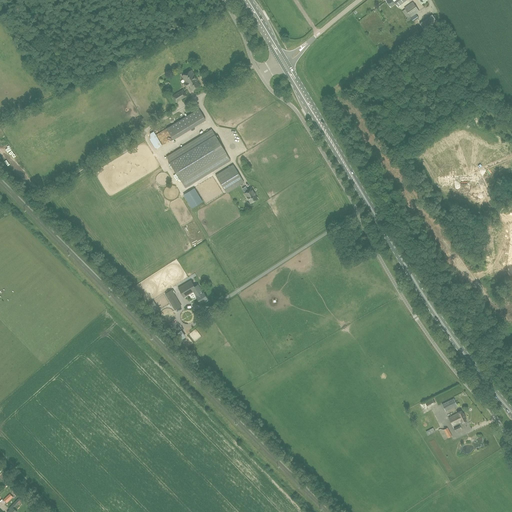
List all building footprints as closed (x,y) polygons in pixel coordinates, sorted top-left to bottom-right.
[(404,8),(410,16),(406,19),(408,22),(412,19),(414,21),(418,18),(415,13),(419,11),(413,2),(404,8)] [(419,24),(424,31),(437,22),(432,15),(419,24)] [(196,79),(191,70),(182,76),(186,82),(184,83),(187,88),(190,86),(192,90),(199,86),(195,79),(196,79)] [(291,79),(288,81),(294,93),(297,91),(291,79)] [(172,96),(176,102),(186,96),(183,90),(172,96)] [(199,109),(166,128),(173,139),(205,119),(199,109)] [(166,156),(185,188),(230,160),(211,129),(166,156)] [(323,131),(320,132),(326,145),(329,144),(323,131)] [(156,147),(160,146),(155,135),(151,137),(156,147)] [(236,156),(239,153),(232,147),(230,150),(236,156)] [(5,151),(14,163),(17,160),(8,148),(5,151)] [(216,175),(226,193),(244,182),(233,164),(216,175)] [(196,187),(184,194),(191,206),(203,199),(196,187)] [(251,187),(247,190),(248,191),(245,193),(251,203),(257,199),(253,192),(254,192),(251,187)] [(200,287),(197,289),(191,280),(178,288),(184,297),(193,291),(200,302),(207,298),(204,293),(203,293),(200,287)] [(166,293),(175,309),(180,306),(171,290),(166,293)] [(454,398),(442,404),(445,411),(457,405),(454,398)] [(433,399),(425,403),(428,408),(435,404),(433,399)] [(466,421),(465,418),(466,417),(464,413),(463,413),(461,410),(457,412),(457,413),(448,418),(453,426),(461,421),(462,423),(466,421)] [(448,438),(452,436),(447,427),(444,429),(448,438)] [(4,499),(7,502),(12,497),(9,494),(4,499)] [(16,511),(17,511),(15,509),(22,501),(19,498),(8,509),(10,510),(7,511),(16,511)]
